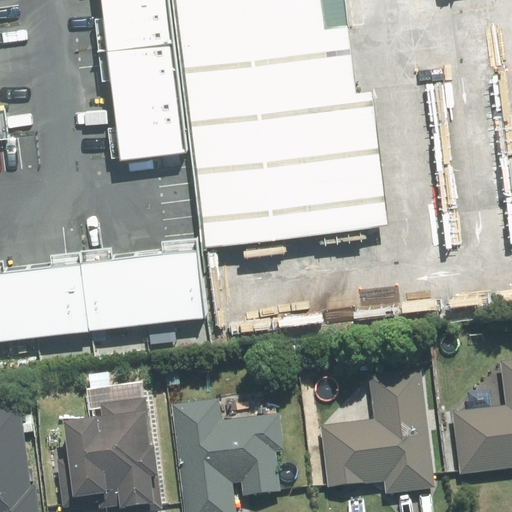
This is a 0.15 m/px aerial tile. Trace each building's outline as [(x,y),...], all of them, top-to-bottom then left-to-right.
[(108,0),(113,41),(179,34),(174,0),(108,0)] [(181,0),(211,234),(394,211),(377,79),(362,81),(353,14),(350,15),(348,0),(181,0)] [(177,40),(109,47),(122,158),(190,150),(177,40)] [(193,356),(161,360),(163,376),(195,372),(193,356)] [(511,359),(501,361),(508,406),(455,413),(463,473),(511,465),(511,359)] [(94,425),(63,429),(67,463),(55,464),(61,511),(62,511),(97,508),(97,511),(106,511),(118,511),(151,511),(160,511),(153,454),(148,455),(147,446),(151,445),(145,402),(141,403),(139,387),(111,390),(109,376),(87,379),(89,392),(85,393),(87,412),(93,412),(94,425)] [(360,482),(363,482),(362,476),(371,475),(372,481),(389,479),(391,491),(432,486),(418,376),(375,381),(379,425),(326,431),(333,485),(335,485),(335,487),(360,484),(360,482)] [(277,491),(272,450),(280,450),(277,420),(219,427),(216,405),(177,410),(188,511),(232,511),(229,482),(238,481),(238,474),(245,473),(247,494),(254,493),(255,496),(270,494),(270,492),(277,491)] [(0,410),(0,511),(42,511),(40,491),(33,492),(25,409),(0,410)]
